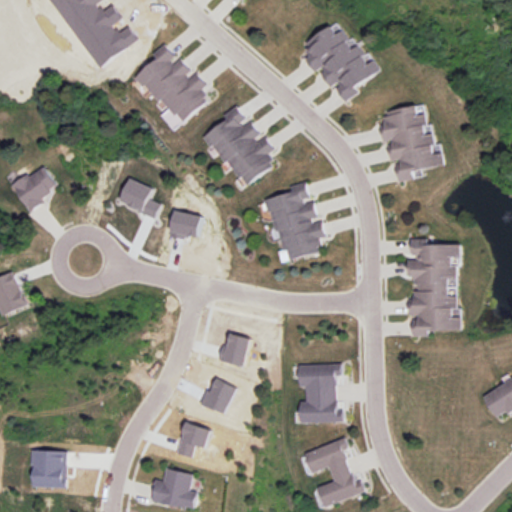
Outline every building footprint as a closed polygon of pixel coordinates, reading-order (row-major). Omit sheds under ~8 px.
[(381,69),(354,86),(357,91),(343,100),(335,86),(338,84),(336,81),(328,86),(319,72),(325,69),(324,67),(312,74),(302,57),(309,53),(302,42),(330,24),(335,33),(341,29),(346,37),(343,39),(350,49),(358,44),(363,53),(361,55),(366,62),(374,57),(381,69)] [(194,92),(204,83),(195,72),(189,77),(185,73),(191,69),(180,56),(172,62),(170,60),(178,53),(165,39),(149,53),(153,58),(131,76),(141,88),(144,85),(157,100),(160,97),(172,112),(177,108),(183,115),(201,100),(194,92)] [(234,106),(224,113),(227,116),(200,136),(208,147),(211,145),(223,162),(226,161),(243,185),(271,165),(268,161),(272,158),(266,150),(271,146),(264,137),(256,143),(251,136),(257,131),(249,120),(242,126),(238,121),(243,117),(234,106)] [(398,160),(398,161),(394,162),(398,183),(420,179),(419,173),(446,168),(442,149),(435,150),(432,133),(425,132),(422,115),(417,117),(415,108),(387,113),(389,123),(382,124),(385,138),(393,136),(394,143),(388,144),(391,162),(398,160)] [(39,161),(53,181),(38,193),(43,202),(26,215),(4,185),(39,161)] [(305,179),(290,184),(291,190),(263,198),(268,211),(270,211),(276,230),(279,229),(285,250),(288,249),(291,259),(320,250),(317,239),(329,235),(323,218),(314,221),(312,217),(320,215),(315,199),(306,201),(305,196),(310,195),(305,179)] [(464,332),(431,331),(431,336),(413,336),(414,318),(420,318),(420,311),(410,311),(410,295),(419,296),(419,275),(410,275),(410,259),(420,259),(420,251),(414,251),(414,238),(463,238),(463,255),(453,255),(453,263),(458,263),(458,277),(450,277),(449,294),(458,294),(458,307),(454,307),(454,313),(464,313),(464,332)] [(7,266),(0,269),(0,315),(25,302),(7,266)] [(330,391),(330,376),(336,376),(336,360),(292,361),(292,385),(299,384),(299,392),(330,391)] [(511,369),(478,392),(495,420),(511,409),(511,369)] [(299,392),(299,402),(292,402),(292,424),(339,424),(339,405),(330,405),(330,391),(299,392)] [(328,476),(324,468),(303,477),(293,453),(341,433),(347,447),(339,451),(346,469),(328,476)] [(69,450),(35,449),(34,486),(68,487),(69,450)] [(185,490),(192,492),(188,510),(144,500),(149,477),(159,479),(162,465),(189,471),(185,490)] [(346,469),(351,480),(357,477),(363,490),(316,509),(308,489),(329,480),(328,476),(346,469)]
